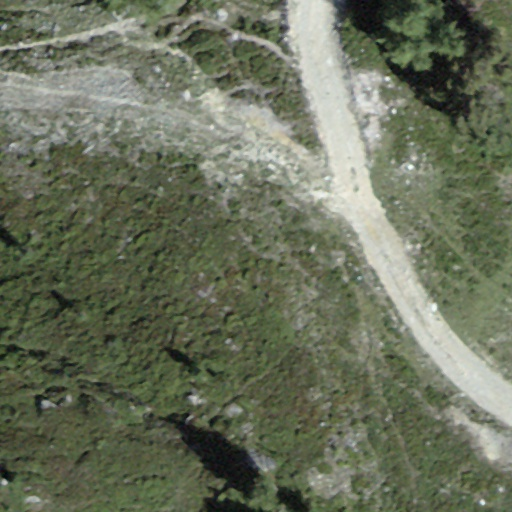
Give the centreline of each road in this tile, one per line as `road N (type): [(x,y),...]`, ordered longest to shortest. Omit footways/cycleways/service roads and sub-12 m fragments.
road 1 (track): [(511,413),(471,391),(348,189),(100,116),(0,102)]
road 2 (track): [(319,0),(315,41),(348,189)]
